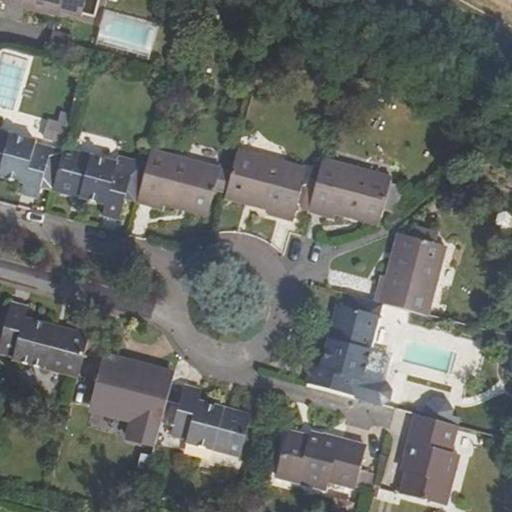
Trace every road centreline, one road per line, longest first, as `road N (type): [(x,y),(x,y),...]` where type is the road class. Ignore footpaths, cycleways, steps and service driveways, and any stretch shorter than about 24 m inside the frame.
road 1 (residential): [(177,320),(190,342),(232,358),(265,344),(278,327),(280,284),(266,264),(232,249),(191,264)]
road 2 (residential): [(191,264),(0,214)]
road 3 (residential): [(0,272),(177,320)]
